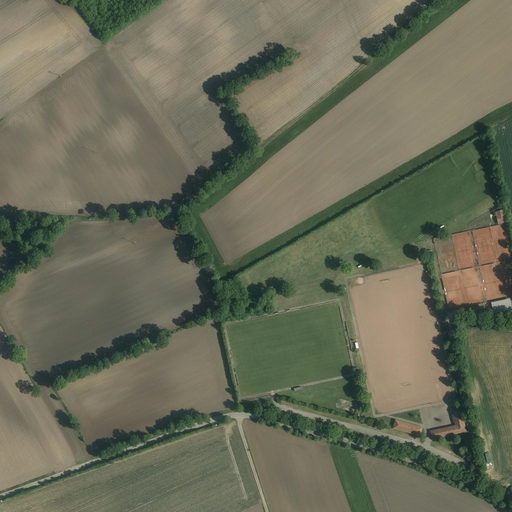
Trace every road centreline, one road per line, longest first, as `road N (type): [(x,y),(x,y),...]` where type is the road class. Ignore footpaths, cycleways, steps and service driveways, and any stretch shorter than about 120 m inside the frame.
road 1 (unclassified): [(0,497),(237,415),(419,463),(511,504)]
road 2 (track): [(200,190),(442,0)]
road 3 (track): [(480,490),(437,273)]
